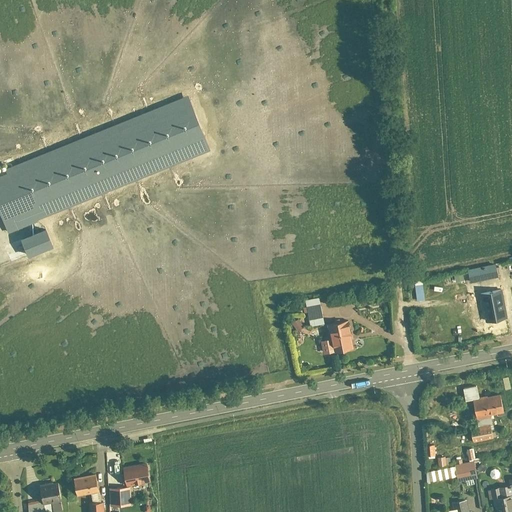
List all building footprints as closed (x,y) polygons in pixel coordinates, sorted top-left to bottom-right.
[(0,171),(0,209),(9,232),(216,147),(193,92),(0,171)] [(38,233),(44,231),(40,222),(34,224),(38,233)] [(27,239),(34,256),(59,246),(52,228),(27,239)] [(477,272),(480,293),(487,292),(484,271),(477,272)] [(419,301),(427,300),(425,281),(417,282),(419,301)] [(485,320),(504,317),(499,290),(487,292),(480,293),(485,320)] [(310,324),(323,322),(318,297),(305,300),(310,324)] [(297,331),(304,326),(298,318),(292,323),(297,331)] [(331,352),(352,348),(347,319),(326,323),(331,352)] [(471,399),(477,398),(475,385),(461,387),(463,400),(471,399)] [(471,399),(475,418),(490,415),(504,413),(500,393),(477,398),(471,399)] [(490,415),(475,418),(476,426),(489,424),(491,423),(490,415)] [(492,438),(489,424),(476,426),(467,428),(470,442),(492,438)] [(439,458),(442,467),(449,465),(447,456),(439,458)] [(476,479),(473,461),(454,465),(456,476),(457,483),(476,479)] [(146,464),(121,469),(122,476),(124,487),(149,482),(146,464)] [(456,476),(454,465),(425,470),(427,481),(456,476)] [(94,474),(73,478),(77,497),(98,492),(94,474)] [(122,476),(114,477),(115,486),(123,485),(122,476)] [(57,483),(39,486),(42,504),(60,502),(57,483)] [(490,488),(492,498),(499,497),(497,487),(490,488)] [(110,489),(111,507),(131,506),(130,488),(110,489)] [(492,498),(494,511),(511,511),(511,505),(510,495),(499,497),(492,498)] [(455,501),(457,511),(467,511),(465,499),(455,501)] [(102,511),(102,503),(88,504),(88,511),(102,511)]
